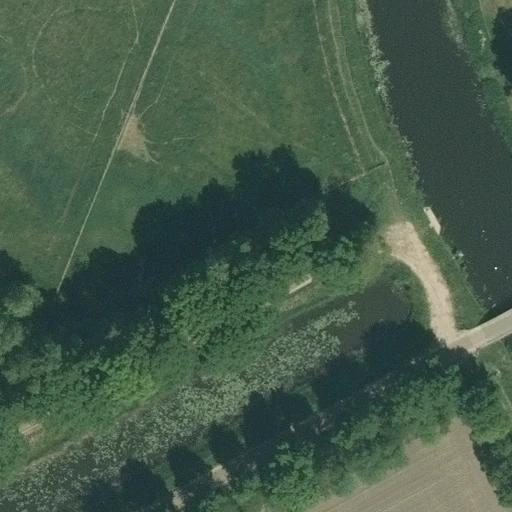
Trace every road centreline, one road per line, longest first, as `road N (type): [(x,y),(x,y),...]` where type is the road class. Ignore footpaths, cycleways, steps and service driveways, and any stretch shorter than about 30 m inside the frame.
road 1 (track): [(456,347),(419,262),(376,243),(0,440)]
road 2 (unclassified): [(154,511),(511,316)]
road 3 (track): [(456,347),(472,313),(370,99),(346,0)]
